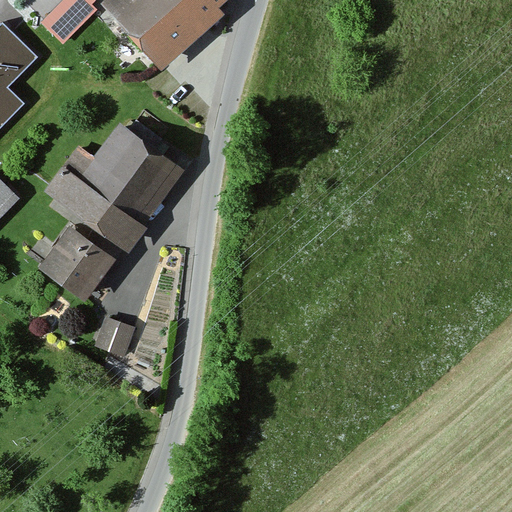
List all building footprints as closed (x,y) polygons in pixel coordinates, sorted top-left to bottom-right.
[(96,0),(63,0),(41,23),(63,45),(97,10),(92,4),(96,0)] [(202,0),(108,0),(107,2),(161,67),(217,16),(202,0)] [(235,0),(202,0),(217,16),(235,0)] [(38,57),(3,23),(0,26),(0,128),(25,103),(9,87),(38,57)] [(179,176),(111,126),(86,160),(72,150),(40,193),(123,253),(179,176)] [(0,212),(10,202),(0,191),(0,212)] [(107,263),(61,229),(30,271),(76,304),(107,263)] [(129,329),(97,319),(89,349),(120,358),(129,329)]
